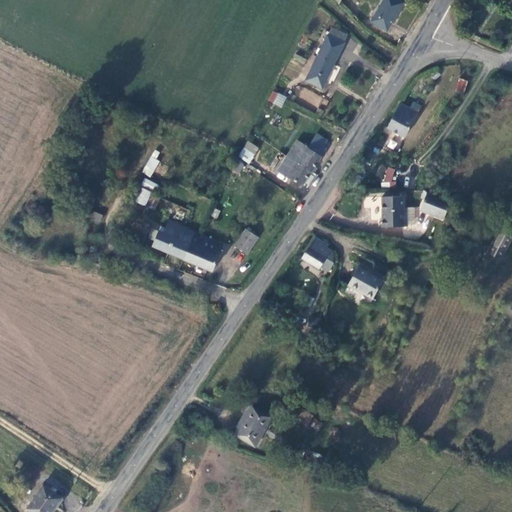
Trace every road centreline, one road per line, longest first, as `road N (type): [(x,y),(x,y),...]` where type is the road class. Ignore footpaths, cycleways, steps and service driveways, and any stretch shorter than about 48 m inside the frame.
road 1 (tertiary): [(419,37),(102,511)]
road 2 (track): [(243,296),(116,237)]
road 3 (track): [(0,426),(113,495)]
